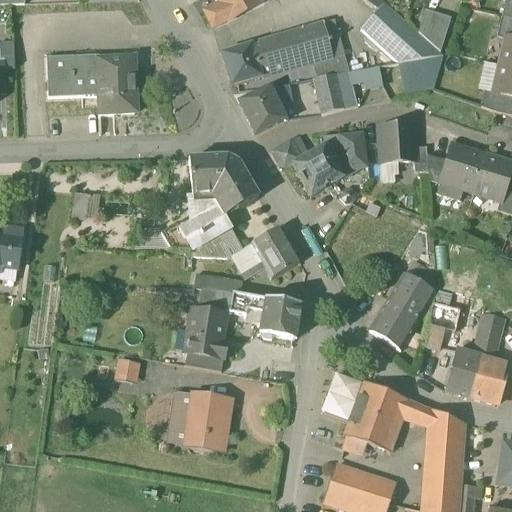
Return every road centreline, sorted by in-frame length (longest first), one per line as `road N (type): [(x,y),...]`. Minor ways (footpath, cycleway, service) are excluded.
road 1 (unknown): [(176,30),(51,33),(54,152)]
road 2 (residential): [(0,154),(242,143)]
road 3 (residential): [(342,316),(378,368),(462,419),(511,424)]
road 4 (residential): [(283,511),(309,364),(342,316)]
road 5 (residential): [(342,316),(242,143)]
road 6 (residential): [(242,143),(159,0)]
